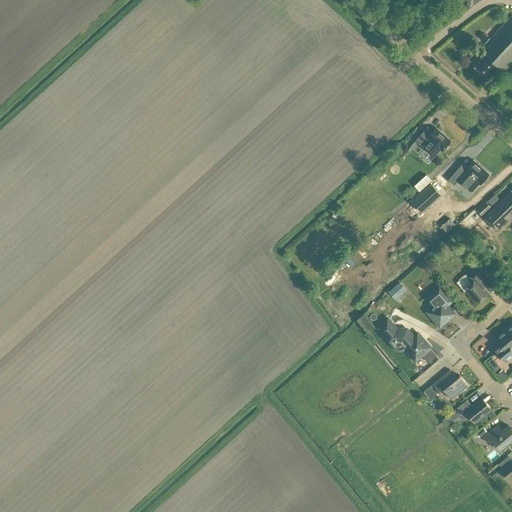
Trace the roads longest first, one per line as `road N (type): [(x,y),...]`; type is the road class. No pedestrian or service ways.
road 1 (tertiary): [(511,140),(351,0)]
road 2 (residential): [(511,299),(472,335),(466,357),(511,408)]
